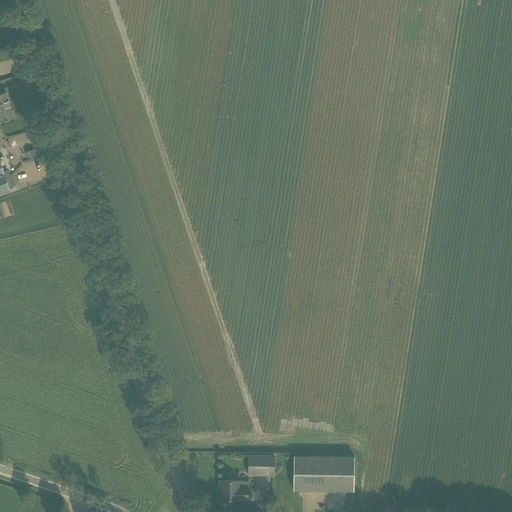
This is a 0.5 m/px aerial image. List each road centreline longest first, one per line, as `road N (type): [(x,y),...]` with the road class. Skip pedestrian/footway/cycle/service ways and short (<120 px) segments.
road 1 (unclassified): [(188,511),(17,0)]
road 2 (unclassified): [(120,511),(0,468)]
